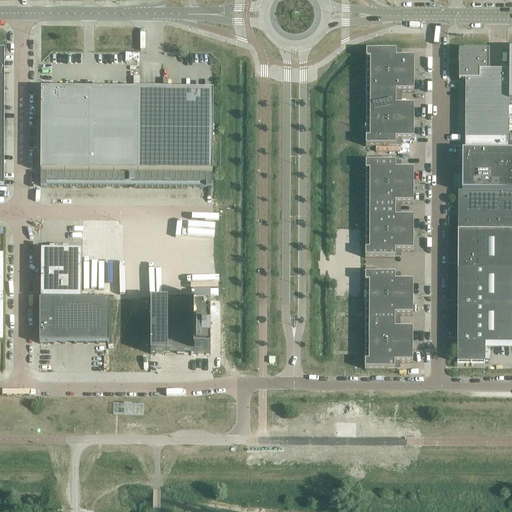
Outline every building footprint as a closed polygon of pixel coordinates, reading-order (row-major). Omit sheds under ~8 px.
[(414,76),(414,59),(402,59),(402,51),(394,51),(394,52),(366,52),(366,76),(414,76)] [(508,153),(508,102),(509,71),(489,71),(489,51),(459,51),(459,81),(465,81),(465,152),(465,153),(508,153)] [(414,93),(414,80),(414,76),(366,76),(366,99),(395,99),(395,93),(414,93)] [(90,173),(91,91),(82,91),(82,92),(74,92),(74,91),(58,91),(58,94),(52,93),(52,91),(41,90),(40,172),(90,173)] [(139,173),(139,91),(126,91),(126,94),(120,94),(120,91),(107,91),(107,92),(99,92),(99,91),(91,91),(90,173),(139,173)] [(172,92),(163,91),(139,91),(139,173),(213,174),(213,92),(202,92),(202,95),(196,95),(196,92),(180,92),(172,92)] [(414,123),(414,106),(395,106),(395,99),(366,99),(366,123),(414,123)] [(414,140),(414,127),(414,123),(366,123),(366,147),(394,147),(394,148),(401,148),(401,140),(414,140)] [(511,192),(511,152),(508,153),(465,153),(465,152),(462,152),(462,192),(511,192)] [(414,187),(414,170),(401,170),(401,163),(394,163),(366,163),(366,187),(414,187)] [(125,187),(125,175),(119,175),(113,175),(107,175),(101,175),(95,175),(89,175),(83,175),(77,175),(71,175),(65,175),(59,175),(53,175),(47,175),(41,175),(41,187),(47,187),(53,187),(59,187),(65,187),(71,187),(77,187),(83,187),(89,187),(95,187),(101,187),(107,187),(113,187),(119,187),(125,187)] [(212,188),(212,176),(206,176),(200,176),(194,176),(188,176),(182,176),(176,176),(170,176),(164,176),(158,176),(152,176),(146,176),(140,176),(134,176),(129,175),(129,182),(134,182),(134,188),(140,188),(146,188),(152,188),(158,188),(164,188),(170,188),(176,188),(182,188),(188,188),(194,188),(200,188),(206,188),(212,188)] [(413,204),(414,191),(414,187),(366,187),(365,211),(394,211),(394,204),(413,204)] [(511,192),(462,192),(458,192),(458,233),(511,232),(511,192)] [(413,235),(413,218),(394,218),(394,211),(365,211),(365,235),(413,235)] [(511,270),(511,232),(458,233),(458,270),(511,270)] [(413,252),(413,235),(365,235),(365,259),(394,259),(401,259),(401,252),(413,252)] [(81,301),(82,252),(69,252),(61,252),(59,252),(51,252),(41,251),(41,300),(81,301)] [(511,307),(511,270),(458,270),(457,308),(511,307)] [(413,299),(413,282),(401,282),(401,274),(393,274),(393,275),(365,275),(365,299),(413,299)] [(413,316),(413,303),(413,299),(365,299),(365,323),(394,323),(394,316),(413,316)] [(81,301),(41,300),(40,344),(110,344),(110,301),(81,301)] [(211,301),(151,301),(151,355),(211,355),(211,301)] [(511,345),(511,307),(457,308),(457,363),(485,364),(485,346),(511,345)] [(413,346),(413,330),(394,330),(394,323),(365,323),(365,346),(413,346)] [(413,363),(413,351),(413,346),(365,346),(365,370),(393,370),(393,371),(400,371),(400,363),(413,363)]
